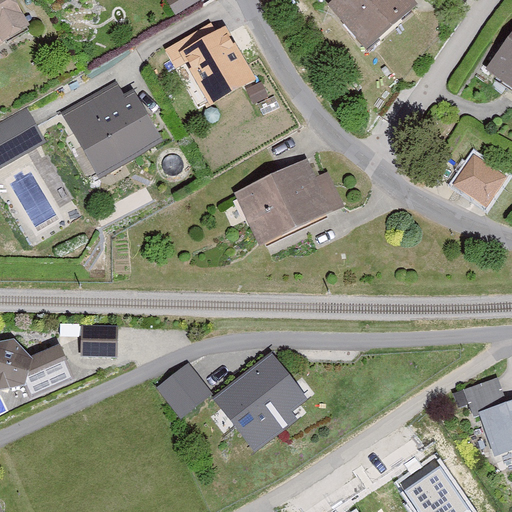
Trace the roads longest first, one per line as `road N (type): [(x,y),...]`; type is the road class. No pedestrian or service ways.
road 1 (residential): [(511,334),(212,347),(0,439)]
road 2 (residential): [(511,345),(259,511)]
road 3 (residential): [(370,165),(297,90),(250,0)]
road 4 (residential): [(493,0),(370,165)]
road 5 (residential): [(511,241),(432,209),(370,165)]
